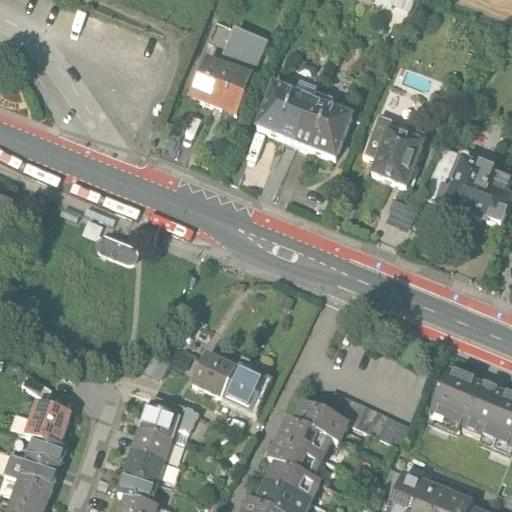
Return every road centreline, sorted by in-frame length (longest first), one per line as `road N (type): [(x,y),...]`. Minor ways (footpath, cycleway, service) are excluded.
road 1 (primary): [(0,138),(511,351)]
road 2 (residential): [(119,395),(80,511)]
